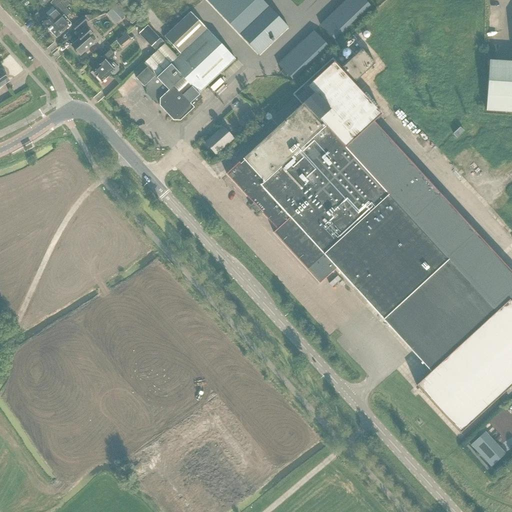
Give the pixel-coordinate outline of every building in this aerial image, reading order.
[(63,16),(60,13),(65,8),(70,4),(69,3),(72,0),(53,0),(50,3),(56,10),(42,22),(48,29),(63,16)] [(214,0),(210,4),(214,9),(224,0),(214,0)] [(233,0),(224,0),(214,9),(219,14),(234,1),(233,0)] [(244,0),(239,6),(244,11),(254,0),(244,0)] [(261,0),(254,0),(244,11),(248,16),(263,2),(261,0)] [(353,0),(345,0),(345,1),(358,15),(364,10),(353,0)] [(363,0),(353,0),(364,10),(369,5),(363,0)] [(234,1),(219,14),(224,20),(239,6),(234,1)] [(345,1),(339,5),(353,20),(358,15),(345,1)] [(263,2),(248,16),(253,21),(268,7),(263,2)] [(111,19),(116,14),(120,19),(126,14),(116,4),(106,14),(111,19)] [(339,5),(334,10),(348,25),(353,20),(339,5)] [(239,6),(224,20),(229,25),(244,11),(239,6)] [(268,7),(253,21),(258,26),(273,12),(268,7)] [(63,16),(48,29),(56,38),(70,25),(64,18),(69,13),(65,8),(60,13),(63,16)] [(334,10),(329,15),(343,30),(348,25),(334,10)] [(244,11),(229,25),(234,30),(248,16),(244,11)] [(273,12),(258,26),(263,31),(277,17),(273,12)] [(234,59),(190,13),(164,37),(180,55),(177,58),(164,44),(142,64),(146,68),(135,78),(144,87),(146,88),(146,95),(146,92),(153,99),(159,99),(159,106),(173,121),(180,121),(194,108),(193,107),(199,101),(195,97),(234,59)] [(126,18),(132,24),(135,21),(130,15),(126,18)] [(329,15),(324,20),(338,34),(343,30),(329,15)] [(76,32),(87,22),(82,16),(71,26),(76,32)] [(248,16),(234,30),(238,35),(253,21),(248,16)] [(277,17),(263,31),(268,36),(282,22),(277,17)] [(324,20),(319,25),(333,39),(338,34),(324,20)] [(253,21),(238,35),(243,40),(258,26),(253,21)] [(282,22),(268,36),(273,41),(287,27),(282,22)] [(151,47),(159,39),(147,26),(138,34),(151,47)] [(258,26),(243,40),(248,45),(263,31),(258,26)] [(80,55),(93,43),(87,36),(90,33),(85,28),(76,35),(80,39),(72,46),(80,55)] [(263,31),(248,45),(253,50),(268,36),(263,31)] [(312,31),(307,36),(321,51),(326,46),(312,31)] [(126,34),(116,42),(121,48),(131,40),(126,34)] [(268,36),(253,50),(258,55),(273,41),(268,36)] [(307,36),(302,41),(316,56),(321,51),(307,36)] [(302,41),(297,46),(311,60),(316,56),(302,41)] [(297,46),(292,51),(306,65),(311,60),(297,46)] [(238,163),(226,174),(255,206),(253,208),(256,212),(258,210),(277,230),(273,233),(307,270),(319,283),(336,268),(367,303),(383,320),(430,372),(416,386),(459,433),(460,433),(511,385),(511,303),(509,301),(511,297),(511,271),(374,122),(381,115),(353,84),(370,68),(374,64),(360,48),(355,52),(338,68),(333,63),(329,67),(307,87),(313,94),(242,159),(243,161),(240,164),(238,163)] [(108,65),(106,63),(114,56),(109,50),(101,57),(103,60),(97,65),(98,67),(93,72),(96,76),(95,76),(96,76),(96,78),(99,81),(100,81),(101,82),(110,74),(112,76),(114,76),(118,71),(118,69),(113,63),(111,63),(108,65)] [(292,51),(287,55),(301,70),(306,65),(292,51)] [(287,55),(282,60),(296,75),(301,70),(287,55)] [(282,60),(276,65),(281,70),(286,75),(290,80),(296,75),(282,60)] [(511,62),(489,61),(486,111),(511,112),(511,62)] [(8,80),(2,71),(0,72),(0,87),(1,87),(1,86),(8,80)] [(242,117),(250,126),(258,118),(250,109),(242,117)] [(215,155),(233,139),(222,127),(205,143),(215,155)] [(456,138),(463,131),(460,127),(452,134),(456,138)] [(480,435),(468,445),(489,468),(501,457),(480,435)] [(134,484),(154,471),(147,461),(127,474),(134,484)]
